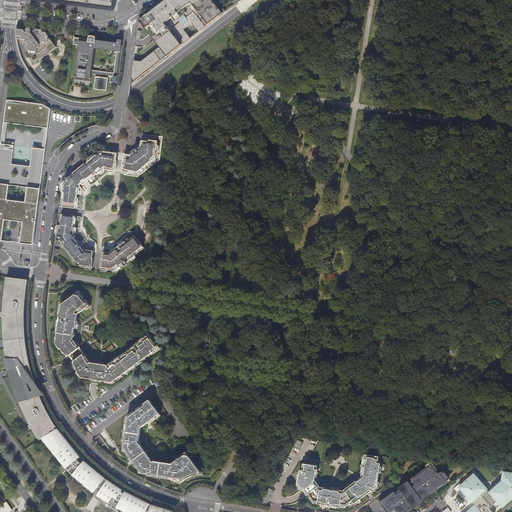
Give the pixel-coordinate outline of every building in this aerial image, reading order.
[(84,6),(92,7),(115,10),(116,0),(36,0),(48,2),(53,2),(56,2),(80,6),(84,6)] [(199,32),(222,13),(215,3),(212,0),(165,0),(139,20),(150,34),(154,40),(160,47),(142,62),(134,60),(131,80),(132,79),(134,81),(135,81),(191,38),(184,29),(192,23),(199,32)] [(16,31),(17,39),(25,40),(25,43),(28,44),(27,58),(29,58),(34,65),(38,63),(38,61),(39,61),(56,47),(50,39),(48,38),(48,37),(49,35),(47,34),(47,32),(42,31),(43,30),(36,29),(34,31),(31,33),(30,32),(31,31),(31,30),(30,29),(29,28),(28,29),(27,29),(27,30),(26,31),(27,32),(26,33),(24,30),(17,29),(16,31)] [(97,75),(96,77),(95,77),(94,90),(106,91),(108,78),(112,79),(112,83),(117,84),(123,40),(118,39),(117,43),(99,41),(96,40),(96,37),(90,36),(89,37),(89,40),(74,38),(74,43),(73,45),(78,46),(74,80),(90,82),(91,74),(97,75)] [(51,105),(7,100),(5,122),(49,127),(51,105)] [(135,151),(134,153),(132,155),(126,154),(125,161),(127,161),(125,172),(125,175),(138,177),(160,160),(163,137),(143,134),(142,141),(141,148),(139,150),(138,151),(137,149),(136,150),(135,150),(135,151)] [(1,143),(0,148),(0,239),(3,240),(5,219),(24,221),(21,242),(35,244),(45,148),(33,147),(31,165),(12,164),(14,145),(1,143)] [(68,207),(76,208),(77,195),(80,195),(81,192),(80,192),(81,185),(84,182),(85,183),(88,180),(88,181),(97,174),(98,175),(99,173),(100,174),(102,172),(102,171),(105,169),(108,169),(108,170),(113,171),(114,159),(116,159),(117,153),(104,152),(103,151),(101,151),(100,152),(99,153),(99,154),(99,155),(97,156),(88,162),(88,163),(85,165),(77,171),(73,174),(73,175),(68,178),(67,177),(66,178),(65,179),(65,180),(65,181),(64,182),(63,192),(64,192),(63,207),(68,207)] [(84,266),(84,267),(91,268),(92,261),(94,252),(96,252),(97,247),(97,244),(96,242),(95,241),(94,240),(92,239),(91,239),(86,233),(86,231),(86,230),(85,228),(84,227),(82,227),(83,217),(66,215),(62,214),(60,225),(58,225),(57,232),(59,233),(58,237),(58,238),(58,239),(59,240),(60,240),(61,240),(65,245),(64,246),(73,257),(74,257),(78,262),(77,263),(77,264),(78,265),(79,265),(80,265),(81,265),(84,266)] [(142,245),(131,231),(115,235),(116,237),(128,234),(117,241),(116,240),(115,240),(113,240),(111,240),(109,241),(108,242),(107,243),(106,245),(106,246),(104,246),(102,262),(102,269),(108,269),(116,270),(124,264),(125,265),(126,265),(127,264),(127,262),(136,255),(136,254),(144,247),(142,245)] [(28,280),(6,277),(5,284),(4,292),(3,304),(3,315),(3,331),(4,340),(4,345),(5,351),(7,360),(8,365),(11,373),(9,374),(14,387),(20,406),(30,425),(34,432),(39,440),(42,438),(57,428),(55,425),(46,409),(43,402),(38,391),(34,379),(31,368),(28,358),(27,351),(24,330),(24,319),(25,301),(27,283),(28,280)] [(69,355),(70,356),(79,348),(77,345),(76,346),(74,343),(75,342),(73,339),(74,328),(75,327),(76,323),(74,322),(74,320),(75,320),(76,321),(77,313),(86,307),(86,303),(79,294),(75,293),(61,304),(59,314),(58,328),(56,343),(60,349),(61,348),(66,355),(67,355),(69,355)] [(90,363),(84,354),(74,361),(74,362),(74,364),(73,365),(78,372),(81,378),(84,379),(85,378),(91,379),(112,382),(157,350),(157,347),(150,337),(147,336),(136,344),(137,344),(108,365),(90,363)] [(138,447),(141,445),(138,441),(139,440),(141,427),(140,426),(143,424),(148,420),(149,421),(160,413),(150,399),(127,416),(127,420),(128,420),(126,436),(124,436),(123,441),(124,442),(126,443),(125,444),(124,449),(128,455),(134,450),(134,449),(135,448),(137,448),(138,448),(138,447)] [(80,411),(75,405),(72,407),(76,414),(80,411)] [(161,414),(160,413),(149,421),(150,423),(161,414)] [(123,505),(122,509),(128,511),(145,511),(146,510),(150,511),(149,511),(170,511),(169,511),(170,509),(153,503),(152,504),(150,503),(150,502),(125,490),(125,491),(123,490),(123,489),(108,479),(107,480),(105,478),(88,463),(84,460),(78,453),(71,444),(58,428),(57,428),(42,438),(67,467),(70,465),(73,468),(75,471),(74,473),(92,488),(97,486),(98,486),(99,485),(102,488),(98,494),(109,502),(108,504),(112,506),(116,501),(119,503),(123,505)] [(101,446),(102,446),(106,443),(100,435),(96,438),(96,439),(96,440),(96,441),(101,446)] [(303,443),(298,440),(294,446),(300,449),(303,443)] [(145,451),(141,445),(138,447),(138,448),(137,448),(135,448),(134,449),(134,450),(128,455),(132,459),(137,467),(144,462),(144,463),(146,462),(145,461),(150,457),(145,451)] [(280,470),(269,488),(275,491),(300,449),(294,446),(293,449),(280,470)] [(144,462),(137,467),(142,473),(146,474),(147,473),(148,475),(149,475),(154,476),(154,475),(173,478),(173,479),(184,481),(187,479),(190,477),(193,476),(197,475),(199,474),(199,473),(201,471),(199,469),(187,452),(182,455),(182,456),(180,458),(181,459),(175,464),(155,460),(153,461),(150,457),(145,461),(146,462),(144,463),(144,462)] [(342,490),(332,489),(332,490),(331,490),(331,489),(322,487),(321,489),(319,487),(320,486),(316,480),(318,466),(304,464),(303,470),(302,470),(301,471),(301,472),(301,473),(301,474),(299,473),(299,475),(300,475),(300,478),(299,478),(298,483),(303,490),(304,489),(309,495),(309,494),(311,497),(310,497),(313,501),(319,502),(318,504),(323,504),(324,503),(327,503),(327,505),(328,505),(329,505),(331,505),(332,505),(332,506),(342,507),(342,506),(347,507),(351,504),(350,503),(353,501),(355,503),(366,496),(369,493),(369,492),(371,491),(372,492),(373,491),(373,490),(374,490),(375,489),(375,488),(376,489),(379,487),(382,463),(379,462),(380,456),(366,454),(363,477),(364,479),(363,480),(362,479),(361,479),(352,485),(353,486),(346,491),(344,492),(342,490)] [(404,511),(422,500),(425,499),(424,498),(431,492),(432,493),(446,481),(441,475),(438,477),(431,468),(414,482),(414,483),(396,497),(395,496),(384,504),(387,508),(390,511),(388,511),(404,511)] [(474,474),(459,487),(475,505),(467,511),(493,511),(490,508),(498,501),(503,507),(511,499),(511,473),(504,472),(502,481),(490,492),(474,474)] [(94,492),(98,486),(97,486),(92,488),(74,473),(73,474),(94,492)] [(467,503),(470,500),(457,486),(454,488),(467,503)] [(275,491),(269,488),(263,499),(260,504),(267,505),(268,503),(275,491)] [(384,504),(395,496),(394,494),(379,504),(383,510),(387,508),(384,504)]
